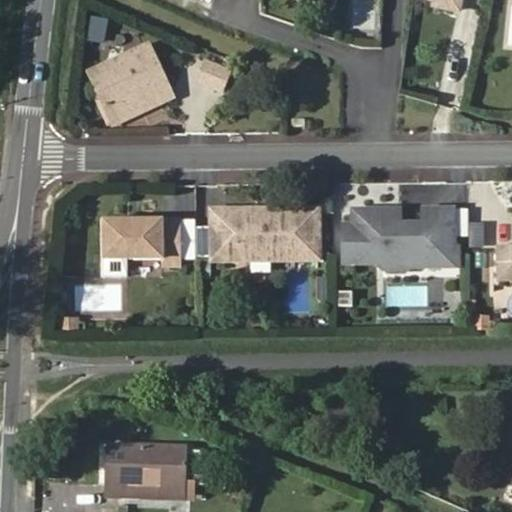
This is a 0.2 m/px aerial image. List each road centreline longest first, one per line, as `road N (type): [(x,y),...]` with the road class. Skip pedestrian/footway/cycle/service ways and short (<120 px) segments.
road 1 (residential): [(511,153),(26,153)]
road 2 (tertiary): [(5,511),(26,153)]
road 3 (tertiary): [(26,153),(40,0)]
